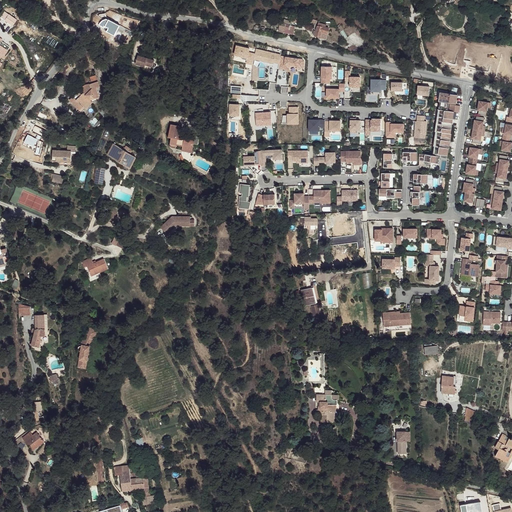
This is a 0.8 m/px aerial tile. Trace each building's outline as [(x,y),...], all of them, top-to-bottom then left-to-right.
[(489,6),(479,6),(477,8),(477,14),(489,14),(489,6)] [(328,28),(321,26),(317,25),(315,36),(320,37),(322,32),(327,33),(328,28)] [(13,49),(1,38),(0,39),(0,47),(7,53),(9,54),(13,49)] [(247,65),(252,67),(252,64),(253,61),(254,56),(248,54),(249,50),(236,47),(234,57),(241,58),(241,61),(248,62),(247,65)] [(280,55),(255,51),(254,56),(253,61),(273,64),(273,63),(279,64),(280,56),(280,55)] [(153,61),(136,56),(134,64),(143,67),(144,65),(151,67),(153,61)] [(279,64),(278,69),(288,70),(289,65),(297,66),(296,68),(303,69),(304,61),(302,59),(280,56),(279,64)] [(322,65),(322,82),(330,82),(330,77),(332,77),(332,66),(322,65)] [(346,70),(346,80),(351,80),(351,86),(361,86),(361,76),(351,76),(351,70),(346,70)] [(259,85),(274,88),(277,76),(262,73),(259,85)] [(381,88),(387,88),(387,78),(372,78),(372,90),(381,90),(381,88)] [(392,80),(392,89),(403,89),(403,80),(392,80)] [(73,97),(70,100),(80,110),(90,100),(100,97),(97,88),(98,88),(96,82),(91,84),(92,89),(86,95),(84,93),(82,94),(79,91),(76,94),(77,95),(80,97),(76,100),(74,98),(73,97)] [(346,90),(346,82),(340,82),(340,88),(328,88),(328,97),(340,97),(340,90),(346,90)] [(243,95),(244,95),(244,86),(234,86),(233,94),(235,94),(243,95)] [(430,86),(419,86),(419,94),(430,94),(430,86)] [(457,95),(440,92),(439,101),(456,103),(457,95)] [(80,110),(82,113),(92,103),(101,100),(100,97),(90,100),(80,110)] [(491,107),(491,102),(480,100),(478,110),(480,110),(479,113),(487,115),(488,107),(491,107)] [(449,103),(439,102),(435,131),(433,146),(434,146),(433,153),(447,155),(448,151),(446,151),(447,148),(448,145),(450,145),(450,141),(449,141),(449,137),(451,138),(451,133),(451,129),(450,129),(450,123),(452,123),(453,119),(451,118),(452,116),(453,116),(454,111),(448,110),(449,103)] [(460,105),(449,103),(448,110),(454,111),(459,112),(460,105)] [(242,116),(242,104),(233,104),(232,115),(242,116)] [(299,123),(299,107),(290,107),(290,115),(284,115),(284,123),(299,123)] [(271,111),(255,113),(256,127),(272,126),(271,111)] [(425,116),(416,115),(414,138),(425,139),(426,122),(425,121),(425,116)] [(485,117),(477,116),(476,119),(475,119),(472,138),(473,138),(473,141),(480,143),(482,135),(485,136),(486,125),(484,125),(485,117)] [(355,118),(355,117),(351,117),(351,131),(357,131),(357,128),(361,128),(361,118),(357,118),(355,118)] [(373,119),(367,118),(367,133),(372,133),(372,129),(382,129),(382,117),(373,117),(373,119)] [(326,127),(326,125),(326,119),(310,119),(310,130),(321,130),(321,127),(326,127)] [(326,125),(326,136),(331,136),(331,130),(341,130),(342,120),(331,120),(331,125),(326,125)] [(387,120),(387,135),(397,135),(397,130),(405,130),(405,122),(392,122),(392,120),(387,120)] [(171,126),(169,137),(171,137),(170,144),(171,144),(176,145),(177,145),(178,139),(181,139),(182,136),(179,132),(180,131),(180,126),(171,124),(171,126)] [(511,124),(506,124),(506,128),(503,127),(502,132),(504,133),(503,140),(501,140),(500,145),(503,145),(502,150),(511,151),(511,147),(511,141),(511,142),(511,134),(511,133),(511,124)] [(178,139),(177,145),(183,146),(185,138),(185,136),(182,136),(181,139),(178,139)] [(183,146),(182,151),(192,153),(194,143),(194,140),(192,140),(185,138),(183,146)] [(111,156),(109,159),(128,170),(130,167),(135,157),(131,154),(130,153),(132,150),(126,146),(124,149),(114,143),(107,154),(111,156)] [(483,148),(471,147),(469,156),(471,156),(469,164),(468,164),(466,173),(478,175),(479,170),(476,169),(478,157),(479,153),(482,154),(483,148)] [(282,149),(261,150),(261,158),(266,158),(266,155),(273,154),(273,159),(283,159),(282,149)] [(52,151),(52,161),(70,162),(71,151),(52,151)] [(293,151),(288,151),(288,160),(293,159),(293,161),(297,161),(297,163),(308,163),(308,161),(308,151),(293,151)] [(361,165),(361,151),(341,151),(341,161),(346,161),(346,162),(353,162),(353,165),(361,165)] [(326,157),(314,157),(314,165),(319,165),(319,162),(335,162),(335,152),(326,152),(326,157)] [(403,152),(403,160),(407,160),(407,159),(410,159),(410,160),(417,161),(417,152),(403,152)] [(383,167),(392,168),(392,163),(391,163),(391,160),(392,160),(392,154),(384,153),(383,167)] [(440,156),(420,153),(420,160),(439,163),(440,156)] [(243,156),(244,165),(261,164),(261,158),(261,155),(243,156)] [(508,160),(508,156),(500,155),(500,158),(501,158),(500,163),(497,162),(496,172),(498,173),(498,177),(497,177),(496,181),(504,182),(505,178),(507,179),(510,160),(508,160)] [(105,168),(97,166),(94,183),(102,184),(105,168)] [(390,177),(390,173),(381,173),(381,187),(390,187),(390,181),(388,181),(389,177),(390,177)] [(428,174),(414,174),(413,182),(427,183),(428,174)] [(474,183),(465,182),(464,191),(466,191),(475,193),(476,188),(474,187),(474,183)] [(238,202),(237,207),(249,208),(250,201),(248,201),(246,200),(247,196),(248,196),(249,184),(240,183),(238,200),(239,200),(239,202),(238,202)] [(421,187),(414,186),(414,192),(412,192),(412,198),(412,205),(419,205),(419,192),(420,192),(421,187)] [(308,196),(308,203),(313,203),(313,202),(320,201),(320,203),(330,202),(329,189),(313,190),(313,195),(308,196)] [(395,189),(379,189),(379,196),(386,196),(386,197),(401,198),(402,192),(395,192),(395,189)] [(357,190),(341,190),(341,196),(336,197),(336,205),(341,205),(341,201),(357,200),(357,190)] [(502,210),(505,191),(496,190),(495,194),(492,193),(491,203),(493,204),(492,208),(502,210)] [(475,193),(466,191),(465,201),(474,202),(475,193)] [(263,195),(258,193),(255,204),(274,204),(274,194),(263,194),(263,195)] [(303,193),(293,193),(294,203),(303,203),(304,208),(309,208),(308,196),(303,196),(303,193)] [(485,207),(486,199),(478,198),(477,206),(485,207)] [(318,228),(318,217),(311,218),(311,216),(305,216),(305,228),(318,228)] [(171,217),(159,228),(164,232),(168,228),(171,230),(175,226),(190,227),(189,217),(171,217)] [(389,240),(389,229),(380,229),(381,230),(374,230),(374,241),(381,241),(381,240),(389,240)] [(392,229),(389,229),(389,240),(381,240),(381,241),(381,243),(392,243),(392,229)] [(416,237),(416,229),(402,229),(402,238),(416,237)] [(441,230),(427,229),(426,238),(437,238),(436,243),(436,245),(444,245),(444,239),(442,239),(440,239),(441,234),(441,230)] [(472,234),(466,233),(465,238),(461,238),(459,251),(468,252),(470,239),(472,239),(472,234)] [(511,247),(511,238),(497,237),(497,241),(501,246),(507,247),(507,249),(511,249),(511,247)] [(432,262),(432,255),(430,255),(425,254),(424,266),(429,266),(428,280),(437,280),(438,266),(433,266),(434,262),(432,262)] [(507,257),(497,256),(497,261),(496,265),(496,272),(498,272),(498,278),(506,279),(507,273),(504,272),(505,265),(505,261),(507,262),(507,257)] [(395,260),(382,259),(382,268),(394,269),(394,266),(400,266),(400,258),(395,257),(395,260)] [(468,259),(462,259),(460,275),(477,276),(478,265),(470,264),(471,260),(468,259)] [(88,261),(80,266),(83,272),(85,270),(90,279),(106,271),(101,261),(94,265),(91,267),(90,265),(88,261)] [(302,297),(304,304),(316,302),(313,287),(311,287),(309,279),(314,278),(312,273),(304,274),(307,289),(301,290),(302,294),(302,297)] [(499,282),(491,281),(490,285),(486,285),(485,291),(490,291),(489,294),(500,294),(501,286),(499,285),(499,282)] [(474,303),(466,302),(465,307),(459,306),(458,316),(464,317),(464,321),(472,322),(474,303)] [(31,304),(19,305),(19,315),(32,314),(31,304)] [(317,304),(311,305),(314,319),(319,318),(320,316),(317,304)] [(388,313),(382,313),(383,327),(410,325),(409,312),(399,313),(388,314),(388,313)] [(500,313),(483,312),(482,325),(490,326),(490,324),(499,324),(500,313)] [(35,331),(31,347),(39,349),(40,344),(40,343),(41,339),(44,339),(45,331),(44,331),(44,329),(47,329),(47,320),(44,320),(44,315),(35,315),(35,331)] [(91,344),(97,331),(90,327),(80,347),(78,348),(78,350),(79,351),(81,351),(78,367),(86,369),(90,346),(86,346),(87,343),(91,344)] [(425,347),(425,355),(438,354),(438,346),(425,347)] [(443,375),(442,385),(455,385),(455,384),(454,383),(455,376),(443,375)] [(442,385),(442,393),(455,394),(456,386),(455,385),(442,385)] [(325,391),(325,394),(332,394),(332,398),(333,399),(333,400),(337,400),(339,400),(339,395),(334,395),(334,391),(325,391)] [(325,394),(317,394),(317,402),(319,402),(319,409),(317,409),(317,414),(322,414),(322,422),(335,422),(335,412),(336,412),(336,405),(337,405),(337,400),(333,400),(333,399),(332,398),(332,394),(325,394)] [(471,409),(468,409),(466,416),(472,417),(474,417),(475,411),(471,409)] [(97,423),(92,423),(98,484),(104,484),(97,423)] [(397,432),(397,434),(407,434),(408,441),(410,441),(410,431),(397,432)] [(30,437),(24,441),(32,450),(44,441),(36,432),(32,435),(30,437)] [(407,434),(397,434),(397,441),(398,441),(398,453),(405,453),(405,441),(408,441),(407,434)] [(499,449),(496,455),(505,460),(508,452),(508,449),(507,448),(508,446),(511,448),(511,439),(509,438),(508,440),(507,442),(503,441),(504,438),(506,436),(502,434),(495,447),(499,449)] [(129,466),(114,468),(115,475),(120,475),(123,492),(133,490),(131,478),(130,472),(129,466)] [(137,477),(131,478),(133,490),(143,488),(145,487),(143,476),(140,476),(137,477)] [(150,491),(148,491),(143,491),(143,505),(154,505),(154,496),(150,496),(150,491)] [(129,507),(127,503),(99,511),(98,511),(122,511),(122,509),(129,507)]
